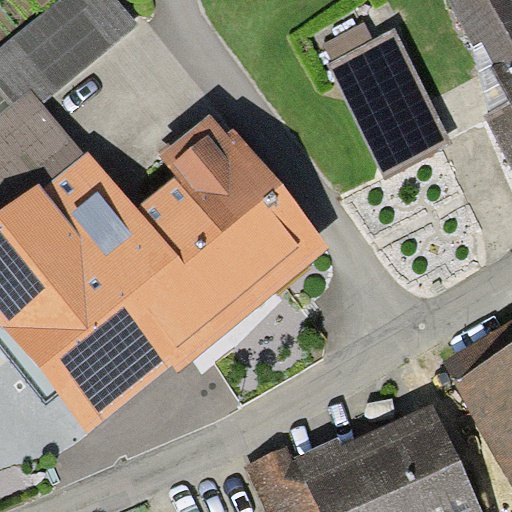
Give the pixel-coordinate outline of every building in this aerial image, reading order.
[(60,0),(0,48),(0,124),(35,96),(42,106),(142,27),(120,0),(60,0)] [(486,119),(511,167),(511,0),(453,0),(452,1),(475,49),(491,115),(486,119)] [(326,47),(334,64),(374,43),(365,26),(326,47)] [(455,146),(396,32),(374,43),(334,64),(329,66),(387,180),(455,146)] [(0,268),(107,183),(42,106),(35,96),(0,124),(0,268)] [(107,183),(0,268),(0,332),(92,447),(147,404),(150,408),(218,354),(211,346),(327,254),(232,136),(224,143),(208,123),(160,161),(178,183),(135,218),(107,183)] [(511,327),(447,365),(511,476),(511,327)] [(295,462),(291,452),(251,470),(270,511),(475,511),(431,413),(345,452),(340,442),(295,462)]
